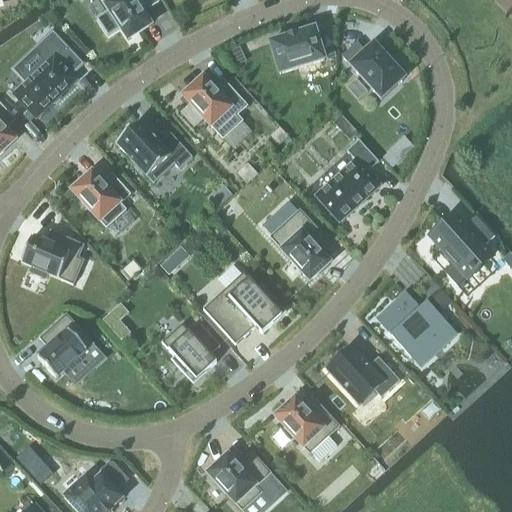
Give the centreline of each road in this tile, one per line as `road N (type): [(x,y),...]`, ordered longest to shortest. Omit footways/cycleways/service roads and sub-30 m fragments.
road 1 (residential): [(355,0),(387,5),(424,35),(448,96),(429,176),(364,281),(296,354),(166,445)]
road 2 (residential): [(0,220),(54,148),(111,97),(260,10),(310,0)]
road 3 (residential): [(166,445),(106,442),(47,420),(0,366)]
